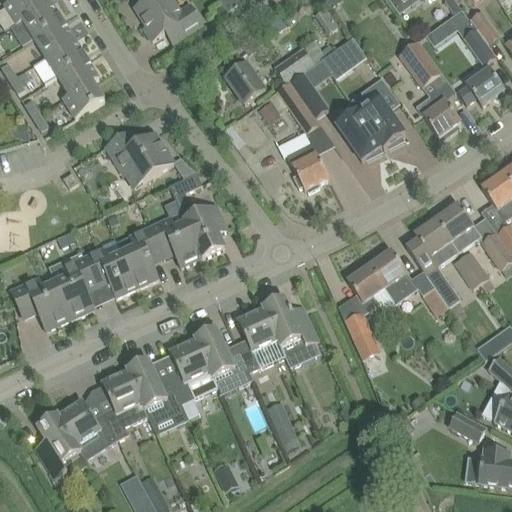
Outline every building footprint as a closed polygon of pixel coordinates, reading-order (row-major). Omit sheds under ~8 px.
[(17,29),(23,25),(22,24),(45,10),(39,0),(18,0),(4,9),(17,29)] [(149,40),(152,45),(166,36),(173,48),(203,30),(190,9),(180,16),(170,0),(150,0),(152,2),(135,12),(152,38),(149,40)] [(218,0),(229,14),(245,2),(243,0),(218,0)] [(326,0),(333,9),(339,5),(339,0),(326,0)] [(511,0),(496,0),(510,17),(511,14),(511,0)] [(22,24),(23,25),(34,43),(64,25),(60,18),(59,18),(51,6),(45,10),(22,24)] [(320,16),(342,46),(353,38),(331,8),(320,16)] [(461,15),(450,23),(458,34),(465,44),(479,34),(470,22),(469,23),(463,14),(461,15)] [(479,34),(489,48),(500,40),(481,14),(470,22),(479,34)] [(34,43),(46,62),(75,44),(68,32),(68,31),(64,25),(34,43)] [(465,44),(464,44),(465,45),(484,71),(484,72),(497,63),(489,50),(490,49),(489,48),(479,34),(465,44)] [(353,43),(322,65),(332,80),(333,79),(350,67),(354,72),(367,62),(353,43)] [(46,89),(58,81),(88,62),(83,55),(83,56),(75,44),(46,62),(34,70),(46,89)] [(419,45),(399,60),(424,93),(432,87),(443,79),(419,45)] [(303,52),(275,72),(285,88),(287,90),(291,87),(310,74),(315,70),(303,52)] [(58,81),(69,99),(70,100),(93,86),(99,82),(91,69),(92,69),(88,62),(58,81)] [(225,81),(245,109),(265,95),(246,67),(241,70),(236,62),(220,73),(226,81),(225,81)] [(1,72),(10,85),(17,80),(9,67),(1,72)] [(467,91),(458,98),(467,110),(476,103),(482,111),(494,103),(497,105),(503,101),(503,97),(505,95),(490,74),(467,90),(467,91)] [(17,80),(10,85),(18,98),(25,94),(17,80)] [(70,100),(69,99),(63,103),(76,123),(105,105),(93,86),(70,100)] [(285,88),(276,94),(277,96),(307,139),(320,130),(315,123),(313,120),(298,99),(296,95),(291,87),(287,90),(285,88)] [(312,90),(298,99),(313,120),(315,123),(329,114),(312,90),(313,90),(312,89),(312,90)] [(430,102),(417,111),(424,121),(423,121),(439,143),(440,142),(444,144),(452,138),(451,134),(461,127),(446,105),(445,105),(438,96),(430,102)] [(25,109),(33,123),(41,118),(32,105),(25,109)] [(384,153),(386,155),(388,154),(389,155),(405,147),(403,143),(406,141),(398,130),(396,130),(395,125),(381,105),(360,119),(384,153)] [(381,154),(384,153),(360,119),(358,117),(338,131),(352,151),(356,154),(355,156),(363,167),(366,165),(368,166),(384,158),(381,154)] [(41,118),(33,123),(42,136),(49,131),(41,118)] [(27,127),(5,130),(7,147),(30,143),(27,127)] [(174,167),(156,138),(139,148),(131,136),(106,151),(124,179),(135,172),(143,187),(174,167)] [(312,148),(288,161),(297,179),(293,181),(299,193),(303,191),(305,195),(307,194),(308,198),(320,191),(318,188),(329,182),(318,160),(312,148)] [(64,183),(70,192),(79,186),(73,177),(64,183)] [(488,226),(496,238),(499,242),(500,242),(511,234),(505,225),(511,219),(511,188),(504,177),(482,193),(500,218),(488,226)] [(169,190),(186,227),(187,227),(203,263),(225,253),(218,238),(228,234),(217,210),(196,220),(186,198),(203,190),(197,178),(169,190)] [(459,209),(437,224),(459,257),(481,241),(459,209)] [(203,263),(187,227),(186,227),(175,232),(171,222),(150,232),(164,263),(175,258),(181,272),(202,263),(203,263)] [(423,276),(435,293),(448,313),(459,305),(437,272),(459,257),(437,224),(415,240),(418,245),(407,253),(423,276)] [(164,263),(150,232),(129,241),(117,247),(122,258),(138,293),(160,283),(153,268),(164,263)] [(511,259),(511,234),(500,242),(511,259)] [(496,238),(483,248),(501,274),(511,266),(511,260),(499,242),(496,238)] [(84,262),(84,263),(85,263),(96,287),(107,282),(116,303),(138,293),(122,258),(110,264),(104,253),(84,262)] [(462,260),(480,287),(481,287),(487,296),(495,290),(471,254),(462,260)] [(372,269),(370,271),(385,293),(396,309),(418,294),(423,302),(435,293),(423,276),(412,284),(407,277),(392,255),(381,263),(380,262),(378,262),(372,266),(371,268),(372,269)] [(472,293),(480,287),(462,260),(453,266),(472,293)] [(67,283),(56,288),(72,323),(94,313),(86,294),(97,289),(96,287),(85,263),(84,263),(62,273),(67,283)] [(348,286),(369,317),(380,309),(374,300),(385,293),(370,271),(367,273),(366,271),(364,271),(359,275),(358,277),(359,278),(348,286)] [(72,323),(56,288),(44,294),(39,284),(12,296),(24,323),(38,316),(46,334),(72,323)] [(319,345),(306,318),(295,323),(292,318),(293,317),(292,314),(291,315),(285,302),(263,312),(285,361),(290,372),(302,366),(297,355),(319,345)] [(285,361),(264,314),(262,315),(245,323),(246,325),(240,328),(245,340),(248,345),(237,350),(249,377),(285,361)] [(364,319),(346,327),(362,364),(380,356),(364,320),(364,319)] [(217,333),(196,343),(214,383),(234,374),(238,383),(249,377),(237,350),(227,355),(217,333)] [(213,383),(210,377),(211,377),(196,345),(177,354),(178,356),(172,359),(180,376),(169,381),(182,408),(218,392),(214,383),(213,383)] [(511,374),(499,363),(488,375),(511,395),(511,374)] [(127,374),(128,376),(149,421),(150,420),(147,414),(166,405),(170,414),(182,408),(169,381),(159,386),(149,364),(127,374)] [(114,413),(104,418),(118,444),(128,440),(124,432),(149,421),(128,376),(109,385),(110,387),(104,390),(114,413)] [(511,401),(509,400),(494,427),(511,436),(511,401)] [(343,413),(341,414),(347,427),(355,423),(345,402),(340,405),(343,413)] [(268,412),(273,423),(284,449),(297,443),(281,406),(268,412)] [(118,444),(104,418),(102,419),(94,424),(84,408),(78,411),(77,409),(59,420),(59,421),(77,450),(78,450),(93,440),(99,450),(107,446),(109,450),(118,444)] [(485,433),(457,418),(450,432),(478,447),(485,433)] [(90,468),(78,450),(77,450),(59,421),(59,420),(58,419),(54,421),(52,419),(40,427),(42,429),(38,432),(47,445),(36,452),(40,459),(54,482),(55,484),(56,484),(67,477),(69,481),(90,468)] [(481,491),(511,494),(511,468),(510,468),(511,460),(486,457),(485,465),(484,465),(481,491)] [(126,485),(135,501),(146,495),(142,486),(138,479),(126,485)]
